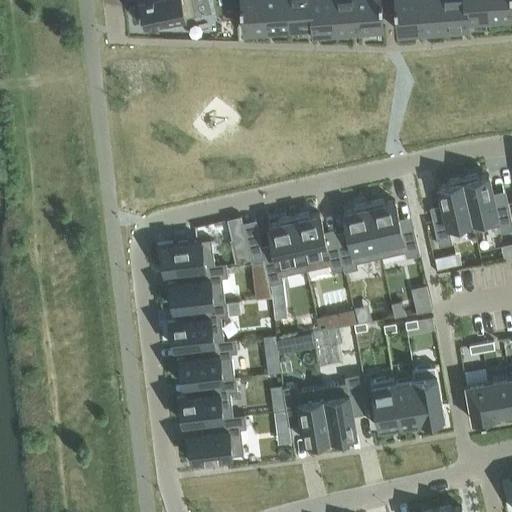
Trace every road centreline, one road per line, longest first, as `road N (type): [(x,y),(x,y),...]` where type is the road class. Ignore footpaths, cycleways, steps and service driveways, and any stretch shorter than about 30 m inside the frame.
road 1 (residential): [(511,144),(162,219),(146,230),(139,253),(176,511)]
road 2 (residential): [(307,511),(485,469),(511,449)]
